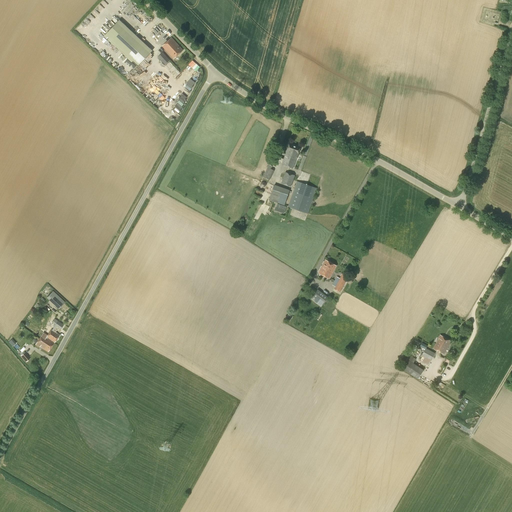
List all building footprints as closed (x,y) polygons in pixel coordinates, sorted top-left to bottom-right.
[(115,38),(108,31),(105,35),(111,41),(115,38)] [(173,58),(183,50),(171,37),(162,46),(173,58)] [(152,51),(141,40),(128,55),(135,62),(138,66),(152,51)] [(165,65),(170,60),(163,52),(158,57),(165,65)] [(191,78),(185,89),(190,92),(197,81),(191,78)] [(179,102),(175,108),(178,111),(190,98),(184,93),(178,101),(179,102)] [(287,166),(294,146),(289,144),(282,164),(287,166)] [(294,146),(287,166),(293,168),(300,148),(294,146)] [(270,180),(274,170),(271,169),(272,166),(268,164),(267,167),(263,177),(270,180)] [(295,175),(285,172),(283,178),(281,177),(280,180),(282,180),(281,183),(291,187),(295,175)] [(308,214),(317,188),(297,181),(288,207),(308,214)] [(289,191),(290,190),(274,184),(269,200),(284,205),(288,194),(289,191)] [(274,205),(272,209),(273,210),(272,212),(283,216),(285,210),(274,205)] [(329,278),(336,265),(325,259),(318,272),(329,278)] [(340,292),(348,276),(342,273),(334,289),(340,292)] [(321,307),(328,297),(317,289),(310,299),(321,307)] [(58,309),(65,302),(53,291),(47,297),(58,309)] [(56,317),(53,321),(61,329),(64,325),(56,317)] [(47,338),(54,343),(59,335),(55,332),(58,328),(55,326),(52,330),(51,329),(47,336),(43,333),(39,339),(42,342),(43,341),(44,342),(47,338)] [(443,342),(445,338),(440,335),(438,338),(439,338),(433,348),(442,353),(442,351),(441,351),(444,347),(442,345),(444,342),(443,342)] [(18,341),(22,345),(26,340),(22,337),(18,341)] [(48,352),(54,343),(47,338),(44,342),(43,341),(42,342),(39,339),(35,344),(48,352)] [(442,351),(442,353),(444,354),(451,341),(445,338),(443,342),(444,342),(442,345),(444,347),(441,351),(442,351)] [(422,362),(428,366),(435,353),(426,348),(427,346),(422,343),(420,346),(425,349),(422,355),(425,356),(422,362)] [(30,358),(25,352),(20,356),(26,362),(30,358)] [(418,379),(424,370),(413,363),(416,359),(410,355),(401,368),(418,379)]
